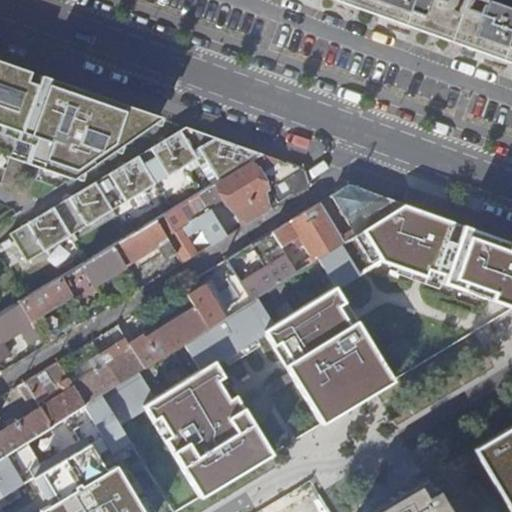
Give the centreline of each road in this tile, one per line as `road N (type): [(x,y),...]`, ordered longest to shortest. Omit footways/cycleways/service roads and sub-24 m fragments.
road 1 (residential): [(0,12),(511,204)]
road 2 (residential): [(511,375),(366,462),(290,471),(220,511)]
